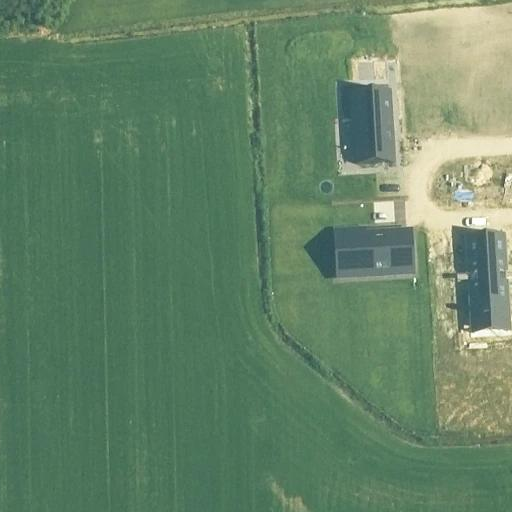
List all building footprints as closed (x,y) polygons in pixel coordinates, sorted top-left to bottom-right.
[(453,47),(452,23),(422,24),(422,35),(419,36),(419,25),(405,25),(407,69),(421,69),(420,41),(423,41),(423,48),(453,47)] [(386,58),(373,59),(374,80),(387,79),(386,58)] [(464,74),(437,75),(440,129),(488,126),(488,121),(503,120),(500,77),(464,79),(464,74)] [(354,98),(350,98),(352,120),(355,120),(356,129),(358,166),(392,164),(390,129),(388,93),(354,95),(354,98)] [(364,231),(335,233),(337,263),(352,262),(353,278),(412,274),(410,234),(364,237),(364,231)] [(476,240),(468,241),(473,338),(508,336),(503,239),(494,239),(494,238),(492,239),(478,240),(478,239),(476,240)]
